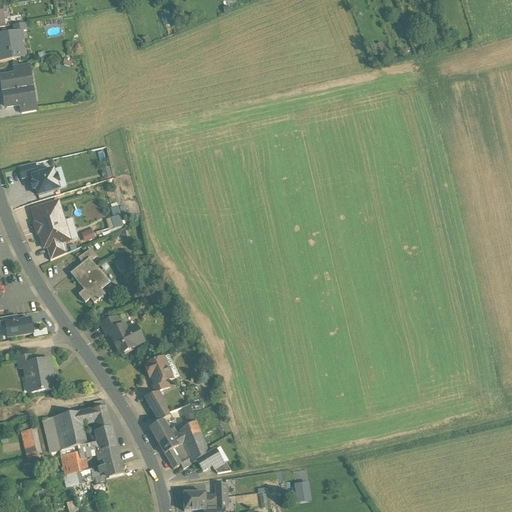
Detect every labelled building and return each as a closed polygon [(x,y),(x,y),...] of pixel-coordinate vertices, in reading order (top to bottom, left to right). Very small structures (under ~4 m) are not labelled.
[(26,24),(13,26),(14,33),(22,31),(23,32),(27,31),(26,24)] [(14,33),(0,35),(0,62),(21,60),(18,44),(24,43),(23,32),(22,31),(14,33)] [(29,64),(14,67),(15,75),(27,73),(27,74),(30,74),(29,64)] [(15,75),(2,77),(1,78),(2,85),(3,86),(5,85),(6,89),(4,91),(4,93),(27,89),(26,82),(29,82),(27,74),(27,73),(15,75)] [(27,89),(4,93),(4,94),(7,96),(8,99),(5,100),(6,107),(7,108),(20,106),(32,104),(32,102),(31,95),(28,95),(27,89)] [(32,104),(20,106),(22,114),(36,112),(35,102),(32,102),(32,104)] [(30,178),(38,176),(35,164),(19,169),(22,181),(30,178)] [(111,167),(102,169),(104,179),(113,178),(111,167)] [(59,191),(53,171),(38,176),(30,178),(36,198),(59,191)] [(57,203),(33,211),(46,249),(63,243),(70,241),(57,203)] [(118,206),(111,208),(114,217),(121,214),(118,206)] [(86,243),(95,239),(92,230),(82,234),(86,243)] [(67,254),(63,243),(47,249),(50,260),(67,254)] [(90,250),(79,260),(83,265),(89,260),(91,262),(96,258),(90,250)] [(91,262),(89,260),(83,265),(70,275),(84,292),(79,296),(85,304),(90,300),(94,305),(100,300),(97,295),(109,285),(91,262)] [(17,316),(0,319),(0,321),(1,326),(6,325),(6,324),(18,322),(17,316)] [(117,316),(100,324),(106,336),(109,334),(108,333),(122,327),(117,316)] [(18,322),(6,324),(6,325),(8,338),(33,334),(30,320),(18,322)] [(122,327),(108,333),(109,334),(119,356),(144,343),(138,330),(130,334),(126,325),(122,327)] [(31,356),(17,359),(19,370),(25,369),(24,365),(32,364),(31,356)] [(164,359),(146,366),(147,368),(146,371),(148,375),(151,376),(151,378),(152,377),(156,386),(167,382),(172,380),(164,359)] [(32,364),(24,365),(25,369),(29,394),(41,391),(41,392),(43,392),(43,391),(54,389),(52,377),(51,377),(48,361),(32,364)] [(167,382),(156,386),(153,387),(156,394),(169,389),(170,389),(167,382)] [(170,390),(169,389),(158,393),(167,415),(182,409),(190,406),(182,386),(170,390)] [(167,415),(158,393),(156,394),(145,398),(159,423),(164,421),(167,415)] [(190,406),(182,409),(185,417),(193,414),(190,406)] [(106,409),(68,416),(77,448),(86,447),(81,427),(95,425),(95,426),(110,423),(106,409)] [(209,455),(193,414),(185,417),(189,426),(178,433),(184,443),(188,441),(192,448),(188,451),(191,459),(193,464),(197,462),(209,455)] [(68,416),(52,419),(60,452),(77,448),(68,416)] [(60,452),(52,419),(43,421),(50,454),(60,452)] [(173,436),(164,421),(159,423),(150,429),(159,444),(173,436)] [(30,424),(21,426),(23,433),(31,431),(30,424)] [(35,430),(31,431),(23,433),(21,433),(27,462),(41,459),(35,430)] [(111,430),(95,434),(98,444),(97,445),(100,453),(117,450),(111,430)] [(178,433),(173,436),(179,447),(184,443),(178,433)] [(173,436),(159,444),(165,455),(179,447),(173,436)] [(97,445),(89,447),(92,455),(97,454),(100,453),(97,445)] [(86,447),(77,448),(79,455),(76,455),(77,461),(92,458),(92,455),(89,447),(86,447)] [(117,450),(100,453),(97,454),(100,462),(105,461),(106,467),(107,467),(120,463),(117,450)] [(215,451),(209,455),(197,462),(203,472),(212,466),(215,470),(223,464),(215,451)] [(61,457),(64,477),(67,477),(69,477),(80,474),(79,469),(79,468),(77,461),(76,455),(75,455),(61,457)] [(177,457),(169,462),(173,469),(180,465),(181,464),(177,457)] [(181,464),(180,465),(183,470),(193,464),(191,459),(181,464)] [(120,463),(107,467),(99,469),(100,476),(104,475),(106,480),(110,479),(124,475),(122,470),(120,463)] [(223,464),(215,470),(217,475),(231,472),(226,463),(223,464)] [(309,483),(291,486),(294,505),(312,502),(309,483)] [(226,486),(217,486),(217,496),(217,500),(227,499),(226,486)] [(217,496),(206,497),(206,494),(184,494),(184,503),(217,503),(217,500),(217,496)] [(227,499),(217,500),(217,503),(217,509),(222,509),(224,509),(227,509),(227,499)] [(217,509),(217,503),(184,503),(184,511),(205,511),(206,511),(206,509),(213,509),(217,509)]
